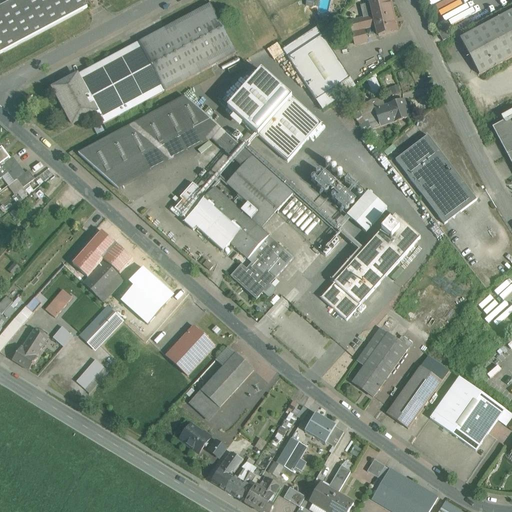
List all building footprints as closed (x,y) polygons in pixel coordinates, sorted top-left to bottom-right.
[(15,0),(0,8),(0,54),(88,8),(83,0),(15,0)] [(390,0),(382,0),(370,3),(371,4),(361,7),(363,19),(350,22),(352,32),(376,27),(378,36),(398,31),(390,0)] [(210,5),(140,43),(166,92),(236,54),(210,5)] [(511,11),(460,39),(480,75),(511,58),(511,11)] [(350,79),(317,28),(282,50),(316,101),(350,79)] [(140,43),(76,77),(96,113),(103,126),(166,92),(140,43)] [(262,72),(228,109),(235,116),(231,120),(239,127),(243,123),(258,137),(292,99),(262,72)] [(96,113),(76,77),(53,90),(72,125),(96,113)] [(376,77),(367,81),(373,95),(382,91),(376,77)] [(350,79),(316,101),(322,111),(341,98),(356,87),(350,79)] [(185,98),(79,155),(109,182),(215,125),(185,98)] [(321,125),(292,99),(258,137),(288,163),(321,125)] [(403,102),(389,106),(394,122),(408,118),(403,102)] [(389,106),(375,111),(378,119),(380,127),(394,122),(389,106)] [(373,131),(357,111),(352,114),(368,135),(373,131)] [(511,111),(501,117),(504,122),(511,117),(511,111)] [(511,117),(493,128),(511,164),(511,117)] [(378,119),(372,121),(375,129),(380,127),(378,119)] [(252,157),(221,130),(212,140),(243,168),(252,157)] [(237,131),(231,138),(237,143),(243,137),(237,131)] [(477,201),(428,136),(396,161),(444,225),(477,201)] [(2,147),(0,148),(0,166),(2,165),(11,159),(2,147)] [(11,159),(2,165),(8,174),(19,165),(13,157),(11,159)] [(251,221),(215,189),(207,197),(193,185),(180,199),(183,201),(175,210),(187,221),(195,212),(248,260),(269,238),(268,237),(261,231),(294,194),(252,157),(243,168),(227,186),(258,213),(251,221)] [(369,193),(328,157),(306,181),(347,217),(369,193)] [(2,165),(0,166),(0,179),(8,174),(2,165)] [(19,165),(8,174),(14,182),(17,180),(26,174),(19,165)] [(26,174),(17,180),(23,188),(35,180),(29,171),(26,174)] [(215,180),(213,178),(208,184),(210,186),(211,186),(215,189),(221,182),(217,178),(215,180)] [(369,193),(347,217),(365,234),(387,209),(369,193)] [(395,217),(321,299),(346,322),(420,239),(395,217)] [(117,235),(112,241),(117,246),(122,240),(117,235)] [(269,238),(248,260),(252,264),(246,270),(241,265),(231,277),(256,300),(263,293),(264,294),(266,294),(272,288),(271,286),(270,285),(276,279),(267,270),(284,251),(269,237),(268,237),(269,238)] [(335,238),(321,253),(326,258),(340,242),(335,238)] [(79,251),(75,256),(82,263),(87,259),(79,251)] [(213,267),(207,261),(203,266),(210,271),(213,267)] [(106,263),(85,284),(99,298),(120,277),(106,263)] [(65,265),(60,271),(70,280),(75,275),(65,265)] [(120,277),(99,298),(103,302),(110,295),(124,281),(120,277)] [(64,293),(45,315),(52,322),(72,299),(64,293)] [(7,298),(0,305),(0,313),(2,315),(12,303),(7,298)] [(41,304),(35,299),(27,307),(33,313),(41,304)] [(27,307),(17,319),(23,325),(33,313),(27,307)] [(109,308),(81,336),(95,349),(123,321),(109,308)] [(17,319),(8,328),(16,334),(23,325),(17,319)] [(194,327),(166,357),(188,377),(215,347),(194,327)] [(8,328),(0,337),(0,352),(1,353),(16,334),(8,328)] [(73,337),(62,328),(53,339),(64,348),(73,337)] [(35,329),(23,349),(21,348),(13,361),(29,371),(37,358),(36,357),(49,337),(35,329)] [(380,329),(357,362),(364,367),(388,334),(380,329)] [(388,334),(364,367),(385,382),(408,349),(398,342),(388,334)] [(412,344),(402,336),(398,342),(408,349),(408,350),(412,344)] [(228,347),(216,360),(224,368),(236,355),(228,347)] [(224,368),(202,392),(219,408),(254,371),(236,355),(224,368)] [(449,371),(429,357),(421,367),(442,382),(449,371)] [(95,361),(77,383),(85,390),(104,368),(95,361)] [(385,382),(364,367),(353,384),(373,398),(385,382)] [(421,367),(387,415),(408,430),(442,382),(421,367)] [(505,410),(459,378),(430,419),(476,452),(497,421),(505,410)] [(219,408),(202,392),(190,404),(208,421),(219,408)] [(293,401),(287,412),(292,415),(298,404),(293,401)] [(303,408),(297,417),(302,420),(308,410),(303,408)] [(511,419),(511,415),(505,410),(497,421),(506,427),(511,419)] [(336,427),(316,414),(305,432),(325,445),(326,443),(335,428),(336,427)] [(203,434),(191,425),(180,441),(199,454),(211,438),(203,433),(203,434)] [(335,428),(326,443),(335,449),(344,433),(335,428)] [(291,439),(276,464),(283,468),(292,473),(307,448),(291,439)] [(216,442),(209,451),(219,459),(226,450),(216,442)] [(232,453),(220,469),(211,483),(225,492),(234,477),(231,475),(233,473),(235,473),(243,460),(232,453)] [(346,461),(343,466),(351,470),(354,465),(346,461)] [(385,468),(375,462),(368,473),(378,479),(385,468)] [(247,463),(234,477),(240,481),(247,471),(250,473),(254,467),(253,466),(247,463)] [(276,464),(275,463),(268,473),(277,478),(283,468),(276,464)] [(351,472),(342,467),(337,477),(345,482),(351,472)] [(240,481),(234,477),(225,492),(235,498),(250,473),(247,471),(240,481)] [(429,511),(438,498),(390,471),(372,501),(391,511),(429,511)] [(250,473),(235,498),(246,504),(254,489),(248,486),(251,480),(253,481),(256,476),(250,473)] [(262,476),(256,486),(259,488),(265,478),(262,476)] [(321,485),(311,502),(327,511),(338,495),(345,482),(337,477),(329,490),(321,485)] [(265,478),(259,488),(256,486),(254,489),(246,504),(258,511),(270,511),(274,508),(269,505),(280,487),(265,478)] [(305,497),(290,488),(284,499),(299,508),(305,497)] [(349,511),(354,504),(338,495),(327,511),(349,511)] [(459,511),(445,503),(441,510),(445,511),(459,511)]
